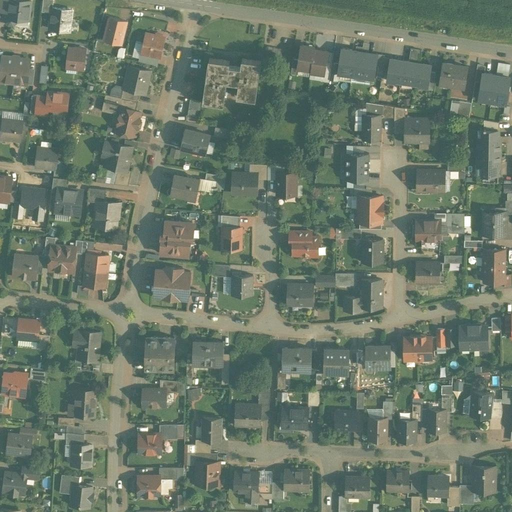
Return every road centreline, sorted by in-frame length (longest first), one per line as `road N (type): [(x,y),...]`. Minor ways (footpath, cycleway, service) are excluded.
road 1 (residential): [(511,295),(314,330),(127,311)]
road 2 (tertiary): [(195,5),(511,52)]
road 3 (residential): [(127,311),(195,5)]
road 4 (residential): [(115,511),(127,311)]
road 5 (residential): [(330,453),(458,450)]
road 6 (residential): [(127,311),(0,299)]
